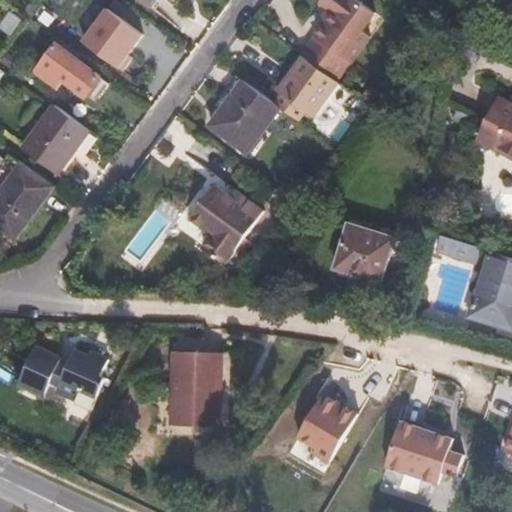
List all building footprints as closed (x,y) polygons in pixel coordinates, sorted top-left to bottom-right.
[(139,0),(158,14),(169,0),(139,0)] [(317,48),(303,65),(308,69),(338,91),(351,73),(352,74),(372,48),(364,42),(377,24),(348,2),(347,4),(342,0),(331,0),(323,11),(322,13),(331,19),(334,22),(326,33),(315,47),(317,48)] [(325,0),(319,8),(323,11),(331,0),(325,0)] [(94,44),(85,55),(95,63),(113,39),(86,18),(76,31),(94,44)] [(323,30),(326,33),(334,22),(331,19),(323,30)] [(90,109),(106,86),(61,55),(43,80),(59,92),(65,84),(80,94),(76,99),(90,109)] [(20,67),(12,61),(6,69),(14,75),(20,67)] [(319,121),(341,93),(338,91),(308,69),(287,98),(319,121)] [(247,87),(237,80),(217,109),(225,115),(247,87)] [(114,92),(106,86),(90,109),(97,115),(114,92)] [(252,157),(284,114),(277,110),(247,87),(225,115),(214,130),(252,157)] [(287,98),(277,110),(284,114),(310,134),(319,121),(287,98)] [(511,114),(498,108),(485,134),(479,136),(485,160),(494,158),(511,168),(511,114)] [(28,157),(62,183),(82,158),(93,166),(104,151),(93,141),(95,139),(61,113),(28,157)] [(0,200),(23,169),(12,161),(7,168),(0,162),(0,200)] [(56,193),(23,169),(0,200),(0,247),(9,255),(56,193)] [(236,204),(242,197),(226,185),(221,193),(236,204)] [(269,218),(242,197),(236,204),(221,193),(209,208),(206,208),(194,226),(217,243),(208,256),(228,272),(269,218)] [(381,290),(393,249),(346,236),(333,278),(381,290)] [(496,341),(511,345),(511,267),(488,261),(469,324),(497,333),(496,341)] [(108,382),(114,366),(96,358),(94,361),(80,357),(72,371),(65,368),(66,361),(40,350),(22,390),(47,401),(55,388),(63,391),(62,395),(80,404),(79,409),(97,418),(113,386),(108,382)] [(218,398),(222,364),(174,360),(168,431),(210,435),(215,398),(218,398)] [(215,398),(210,435),(214,435),(218,398),(215,398)]
